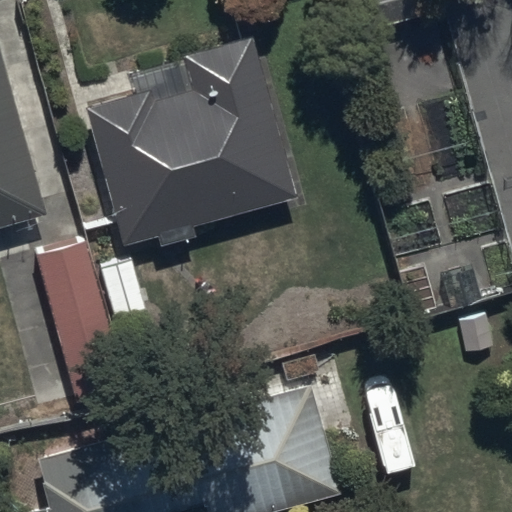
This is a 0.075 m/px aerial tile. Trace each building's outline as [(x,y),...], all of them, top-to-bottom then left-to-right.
[(362,0),(371,33),(431,18),(426,0),(362,0)] [(128,72),(135,95),(82,109),(120,252),(157,242),(158,246),(194,236),(191,228),(294,200),(251,39),(183,57),(128,72)] [(0,65),(0,235),(42,224),(0,65)] [(84,244),(34,258),(76,409),(127,394),(84,244)] [(306,390),(4,473),(14,511),(271,511),(334,495),(306,390)]
